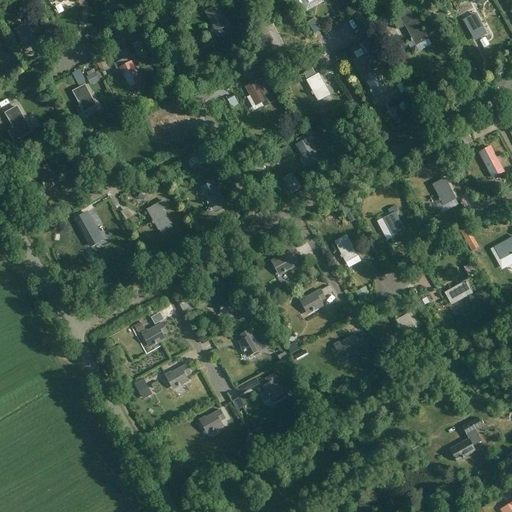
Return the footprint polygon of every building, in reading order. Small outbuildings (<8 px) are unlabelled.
[(217,32),(229,26),(218,6),(206,12),(217,32)] [(417,45),(428,39),(418,20),(416,20),(411,11),(401,17),(413,39),(411,40),(413,42),(415,41),(417,45)] [(475,40),(486,34),(475,15),(464,21),(475,40)] [(27,50),(38,44),(27,24),(16,31),(23,43),(20,44),(22,47),(24,46),(27,50)] [(274,51),(285,45),(274,25),(263,31),(269,44),(267,45),(268,48),(271,47),(274,51)] [(131,88),(142,82),(132,63),(130,64),(127,59),(115,65),(117,71),(121,69),(131,88)] [(377,96),(388,90),(377,71),(366,78),(373,90),(371,91),(372,94),(374,92),(377,96)] [(91,78),(94,85),(102,82),(100,75),(91,78)] [(319,101),(330,95),(319,75),(308,81),(314,92),(312,93),(314,95),(316,94),(319,101)] [(268,89),(263,92),(258,83),(247,89),(257,105),(262,103),(264,107),(274,102),(268,89)] [(85,112),(96,106),(85,86),(74,92),(81,105),(79,106),(80,109),(83,108),(85,112)] [(230,99),(235,110),(243,106),(238,95),(230,99)] [(24,130),(29,127),(18,108),(7,114),(14,127),(12,128),(13,130),(9,132),(15,142),(27,135),(24,130)] [(308,165),(319,159),(308,139),(297,145),(308,165)] [(494,178),(505,172),(491,146),(480,152),(494,178)] [(50,189),(60,183),(49,164),(38,170),(46,183),(44,184),(45,186),(47,185),(50,189)] [(213,208),(223,202),(213,183),(211,184),(208,179),(199,185),(201,189),(208,202),(206,203),(208,205),(210,204),(213,208)] [(445,205),(457,199),(446,180),(435,186),(441,198),(439,200),(440,202),(442,201),(445,205)] [(93,206),(112,197),(107,188),(88,197),(93,206)] [(458,199),(449,205),(451,209),(460,203),(458,199)] [(159,230),(170,224),(163,211),(168,208),(165,202),(160,205),(159,204),(148,210),(154,221),(152,222),(153,224),(156,223),(159,230)] [(87,214),(76,220),(91,247),(102,241),(87,214)] [(393,237),(405,231),(395,214),(384,220),(393,237)] [(347,262),(358,256),(348,236),(336,242),(343,255),(341,257),(342,259),(344,257),(347,262)] [(502,259),(511,253),(511,239),(496,248),(502,259)] [(292,263),(297,260),(292,252),(278,260),(277,259),(272,262),(276,271),(278,270),(280,274),(284,272),(285,273),(295,267),(292,263)] [(453,304),(472,294),(466,283),(447,294),(453,304)] [(230,313),(239,308),(236,302),(234,303),(226,288),(218,293),(220,298),(216,301),(221,311),(223,310),(225,314),(229,311),(230,313)] [(321,302),(326,299),(321,290),(306,299),(306,298),(300,301),(305,310),(307,309),(309,313),(313,311),(314,312),(324,306),(321,302)] [(248,319),(255,315),(253,310),(245,314),(248,319)] [(408,339),(419,333),(409,315),(398,321),(408,339)] [(163,335),(168,332),(163,324),(149,332),(148,331),(142,334),(147,343),(149,342),(151,346),(155,344),(156,345),(166,340),(163,335)] [(253,355),(262,350),(267,347),(264,342),(258,345),(250,330),(241,335),(244,340),(239,342),(245,353),(246,352),(248,356),(252,353),(253,355)] [(360,344),(355,335),(341,344),(340,343),(334,346),(339,355),(341,354),(343,358),(347,356),(348,357),(358,351),(355,347),(360,344)] [(172,384),(175,388),(178,386),(179,387),(189,381),(187,377),(191,374),(187,366),(172,374),(171,373),(166,376),(171,385),(172,384)] [(278,399),(287,394),(291,392),(288,386),(284,389),(282,389),(274,375),(266,379),(268,384),(264,387),(269,397),(271,396),(273,400),(277,398),(278,399)] [(140,384),(148,398),(155,394),(146,380),(140,384)] [(221,422),(226,419),(221,411),(206,419),(206,418),(200,421),(205,430),(206,429),(209,433),(213,431),(213,432),(224,427),(221,422)] [(476,451),(473,446),(481,442),(475,430),(483,426),(479,418),(462,427),(469,439),(450,449),(457,462),(476,451)]
